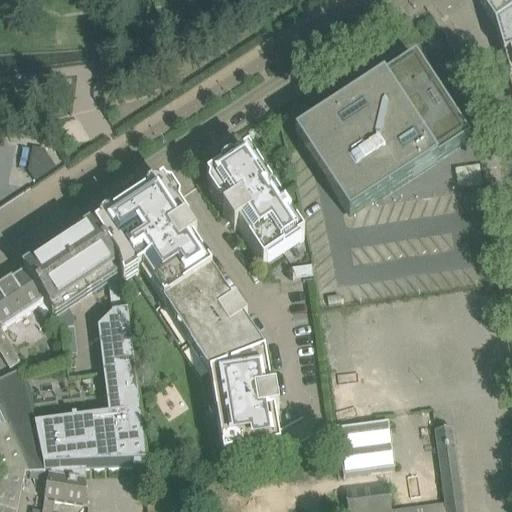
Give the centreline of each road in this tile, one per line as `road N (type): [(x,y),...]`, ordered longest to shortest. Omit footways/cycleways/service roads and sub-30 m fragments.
road 1 (residential): [(421,0),(0,266)]
road 2 (residential): [(511,199),(467,38),(442,0)]
